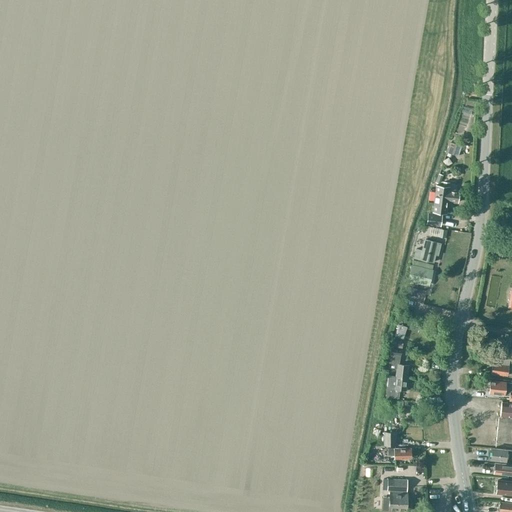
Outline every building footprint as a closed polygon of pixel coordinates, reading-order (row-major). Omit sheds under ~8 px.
[(446,152),(453,154),(456,145),(449,143),(446,152)] [(449,187),(449,183),(443,182),(442,186),(436,185),(433,211),(446,213),(448,201),(458,202),(459,190),(449,189),(449,187)] [(427,213),(426,224),(440,226),(441,215),(427,213)] [(438,256),(441,243),(424,239),(422,251),(421,251),(421,250),(415,248),(413,258),(418,259),(433,263),(435,255),(438,256)] [(413,260),(407,281),(416,283),(427,285),(431,270),(421,268),(423,262),(413,260)] [(396,368),(395,376),(408,378),(409,365),(399,364),(400,359),(398,359),(398,355),(400,356),(402,342),(395,341),(394,347),(391,347),(390,354),(393,355),(392,360),(390,360),(389,368),(396,368)] [(511,367),(508,367),(509,360),(494,358),(492,373),(507,375),(507,373),(511,373),(511,367)] [(408,378),(395,376),(388,375),(387,381),(386,397),(398,398),(399,389),(406,390),(408,378)] [(509,396),(508,401),(511,401),(511,387),(511,383),(491,380),(489,393),(509,396)] [(498,416),(496,441),(511,442),(511,403),(501,402),(500,417),(498,416)] [(383,445),(396,445),(396,431),(383,431),(383,445)] [(411,454),(410,452),(410,448),(388,448),(388,458),(394,458),(394,459),(411,459),(410,457),(411,454)] [(511,450),(492,448),(491,459),(506,460),(506,457),(511,457),(511,450)] [(511,475),(511,465),(495,463),(495,465),(493,467),(493,470),(494,471),(494,473),(511,475)] [(407,480),(394,480),(383,479),(382,490),(389,490),(389,492),(389,497),(383,496),(382,510),(388,511),(403,511),(405,511),(407,492),(407,491),(407,480)] [(511,481),(497,480),(497,486),(495,487),(495,490),(496,492),(496,493),(511,494),(511,481)] [(511,511),(511,502),(500,501),(500,504),(498,505),(498,509),(499,510),(498,511),(511,511)]
